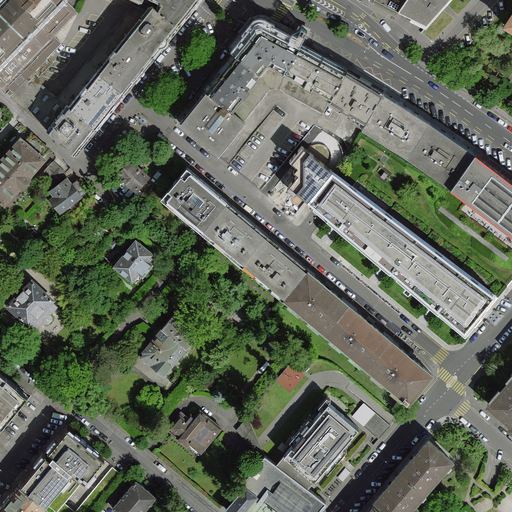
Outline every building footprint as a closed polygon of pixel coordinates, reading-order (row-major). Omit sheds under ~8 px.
[(59,0),(6,0),(0,7),(0,12),(24,36),(59,0)] [(59,0),(24,36),(47,59),(62,44),(55,37),(78,12),(65,0),(59,0)] [(152,0),(160,4),(157,10),(177,27),(198,0),(152,0)] [(375,0),(398,12),(406,0),(375,0)] [(450,0),(406,0),(398,12),(405,16),(427,27),(450,0)] [(29,113),(47,130),(67,105),(69,107),(98,71),(127,35),(144,14),(133,6),(58,98),(43,86),(29,113)] [(144,14),(127,35),(153,57),(177,27),(157,10),(153,6),(150,7),(144,14)] [(0,60),(24,36),(0,12),(0,60)] [(285,74),(300,45),(259,24),(236,54),(262,76),(268,68),(270,67),(285,74)] [(98,71),(124,92),(153,57),(127,35),(98,71)] [(47,59),(24,36),(0,60),(0,87),(10,97),(47,59)] [(331,100),(347,71),(300,45),(285,74),(331,100)] [(262,76),(236,54),(206,91),(232,112),(262,76)] [(29,113),(43,86),(42,76),(53,64),(47,59),(10,97),(29,113)] [(232,112),(245,122),(271,89),(279,89),(323,114),(330,102),(331,100),(285,74),(270,67),(268,68),(262,76),(232,112)] [(98,71),(69,107),(95,128),(124,92),(98,71)] [(365,123),(383,93),(347,71),(331,100),(330,102),(365,123)] [(232,112),(206,91),(180,123),(218,155),(245,122),(232,112)] [(407,158),(430,123),(383,93),(365,123),(362,129),(407,158)] [(69,107),(67,105),(47,130),(74,154),(95,128),(69,107)] [(452,188),(476,155),(430,123),(407,158),(452,188)] [(23,135),(0,159),(0,200),(6,207),(50,158),(46,154),(51,149),(33,133),(27,139),(23,135)] [(290,189),(304,201),(329,171),(303,150),(291,164),(298,170),(295,174),(299,178),(290,189)] [(511,180),(476,155),(452,188),(511,233),(511,180)] [(53,187),(68,172),(55,160),(40,176),(53,187)] [(131,162),(116,180),(124,188),(128,183),(136,190),(147,176),(131,162)] [(187,167),(161,198),(202,232),(228,200),(187,167)] [(495,297),(329,171),(304,201),(316,211),(323,217),(463,335),(495,297)] [(69,176),(51,190),(57,198),(53,201),(62,213),(89,192),(79,178),(74,182),(69,176)] [(111,214),(93,197),(84,206),(102,223),(111,214)] [(269,235),(228,200),(202,232),(243,265),(269,235)] [(308,268),(269,235),(243,265),(283,299),(285,296),(308,268)] [(123,241),(121,237),(110,245),(113,248),(123,241)] [(156,252),(137,237),(114,265),(133,280),(140,273),(144,276),(156,262),(151,258),(156,252)] [(209,278),(197,268),(189,279),(200,288),(209,278)] [(350,303),(308,268),(285,296),(327,331),(350,303)] [(256,319),(211,279),(203,290),(248,328),(256,319)] [(33,280),(8,306),(29,325),(30,324),(52,301),(53,300),(33,280)] [(58,307),(52,301),(30,324),(36,329),(43,322),(45,324),(48,324),(53,319),(53,316),(51,314),(58,307)] [(392,337),(350,303),(327,331),(368,366),(392,337)] [(139,355),(165,375),(201,330),(175,310),(139,355)] [(433,371),(392,337),(368,366),(409,400),(433,371)] [(291,391),(307,373),(293,361),(277,378),(291,391)] [(28,395),(0,371),(0,426),(1,428),(28,395)] [(511,379),(490,405),(492,407),(499,413),(511,423),(511,379)] [(329,402),(284,454),(288,458),(281,467),(308,488),(360,427),(329,402)] [(353,415),(364,425),(376,413),(364,403),(353,415)] [(170,428),(201,454),(223,427),(200,410),(193,420),(182,412),(170,428)] [(366,426),(380,438),(391,425),(377,413),(366,426)] [(263,449),(248,416),(237,430),(259,454),(263,449)] [(21,484),(46,504),(64,482),(67,484),(72,478),(69,476),(73,472),(85,482),(87,481),(89,482),(94,477),(92,475),(105,459),(67,427),(55,443),(50,449),(48,451),(52,455),(51,457),(46,454),(44,455),(39,461),(21,484)] [(451,460),(428,440),(402,471),(424,491),(451,460)] [(265,455),(241,484),(245,486),(273,507),(279,511),(317,511),(327,501),(308,488),(281,467),(265,455)] [(406,511),(424,491),(402,471),(374,504),(384,511),(406,511)] [(137,480),(113,508),(118,511),(142,511),(156,496),(137,480)] [(0,508),(0,511),(39,511),(46,504),(21,484),(0,508)] [(269,511),(273,507),(245,486),(227,509),(230,511),(244,511),(246,511),(269,511)]
